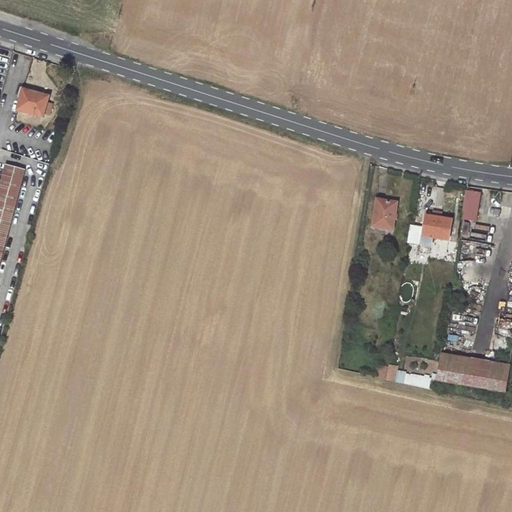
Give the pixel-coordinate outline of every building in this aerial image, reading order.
[(49,97),(23,90),(17,111),(43,118),(44,114),(47,102),(49,97)] [(53,104),(47,102),(44,114),(50,116),(53,104)] [(0,265),(25,172),(4,167),(0,183),(0,265)] [(483,186),(469,184),(465,213),(477,215),(483,186)] [(401,210),(375,206),(372,225),(399,229),(401,210)] [(424,228),(411,225),(408,242),(419,245),(419,243),(431,245),(432,237),(449,240),(452,220),(426,215),(424,228)] [(510,373),(441,362),(438,381),(507,392),(510,373)] [(400,366),(388,364),(385,380),(397,382),(400,366)] [(436,391),(438,381),(411,376),(409,385),(436,391)]
